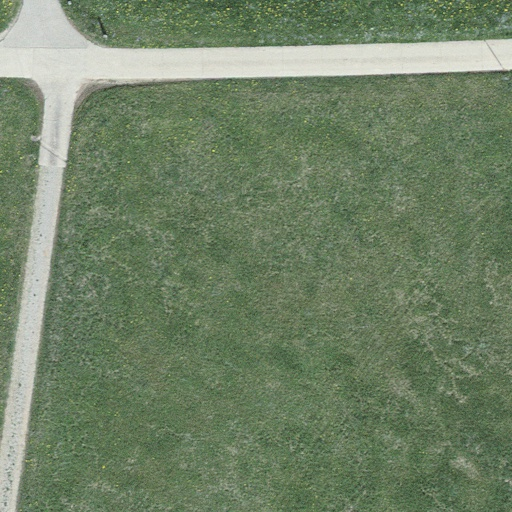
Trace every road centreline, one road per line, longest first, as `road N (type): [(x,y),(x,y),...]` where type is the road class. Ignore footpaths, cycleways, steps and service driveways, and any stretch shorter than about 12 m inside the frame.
road 1 (track): [(2,511),(59,107),(46,0)]
road 2 (track): [(511,55),(0,58)]
